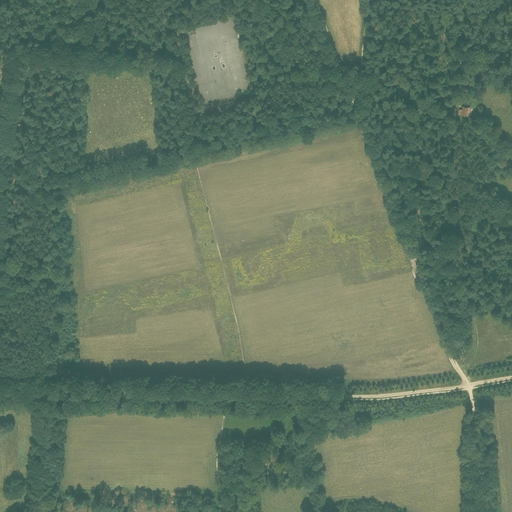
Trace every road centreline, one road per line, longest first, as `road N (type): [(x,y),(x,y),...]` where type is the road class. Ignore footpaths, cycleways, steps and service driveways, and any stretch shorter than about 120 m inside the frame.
road 1 (track): [(467,385),(355,115)]
road 2 (track): [(0,391),(230,394)]
road 3 (track): [(243,394),(377,395),(467,385)]
road 4 (track): [(468,389),(484,511)]
road 5 (track): [(355,115),(312,0)]
